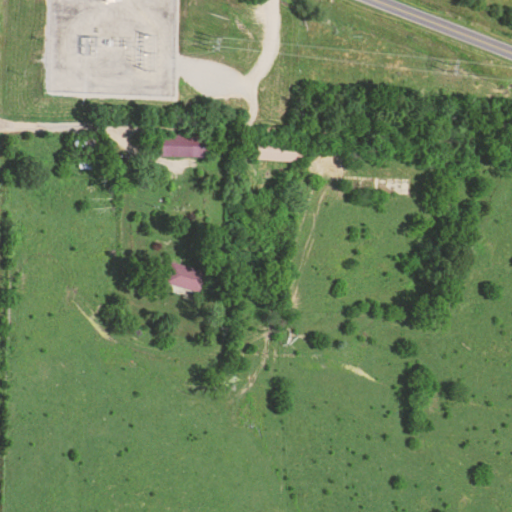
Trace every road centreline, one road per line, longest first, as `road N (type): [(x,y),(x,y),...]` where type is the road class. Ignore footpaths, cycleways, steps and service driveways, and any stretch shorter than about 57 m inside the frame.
road 1 (residential): [(511,127),(0,122)]
road 2 (tertiary): [(373,0),(511,52)]
